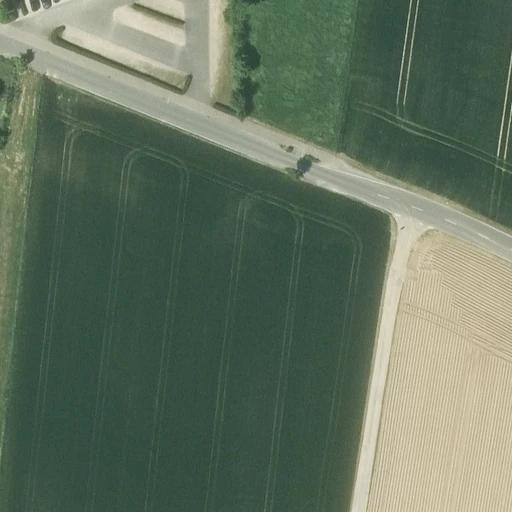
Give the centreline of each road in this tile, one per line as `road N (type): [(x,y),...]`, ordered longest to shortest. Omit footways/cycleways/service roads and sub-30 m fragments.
road 1 (unclassified): [(511,257),(0,44)]
road 2 (track): [(404,208),(355,511)]
